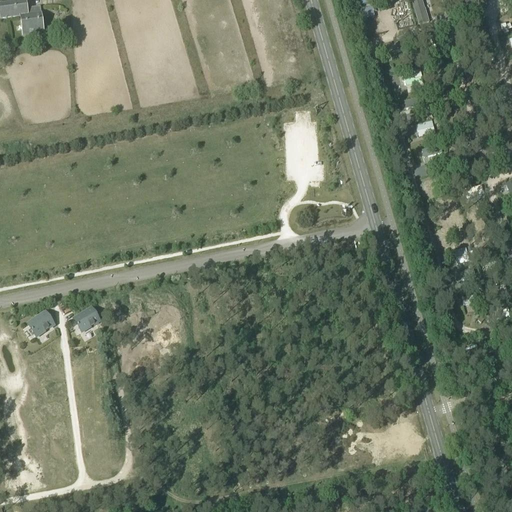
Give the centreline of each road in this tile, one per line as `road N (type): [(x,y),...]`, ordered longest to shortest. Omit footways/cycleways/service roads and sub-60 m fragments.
road 1 (primary): [(458,511),(310,0)]
road 2 (track): [(381,0),(387,21),(372,44),(452,324),(487,339),(511,335)]
road 3 (track): [(511,273),(449,37),(462,21),(511,7)]
road 4 (track): [(399,474),(218,511)]
road 5 (track): [(84,488),(123,476),(127,466),(119,375)]
